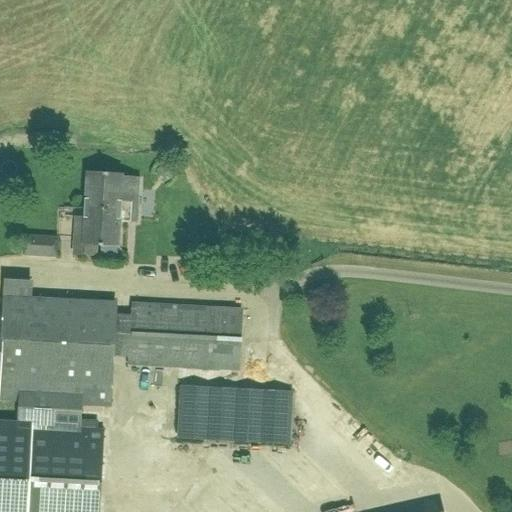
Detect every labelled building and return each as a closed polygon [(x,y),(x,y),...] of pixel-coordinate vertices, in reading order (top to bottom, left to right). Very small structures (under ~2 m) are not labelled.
[(84,210),(120,212),(136,212),(136,203),(138,203),(139,178),(122,177),(122,174),(85,173),(84,210)] [(84,210),(83,219),(79,218),(79,227),(76,227),(75,255),(94,256),(94,246),(118,247),(120,212),(84,210)] [(24,239),(23,256),(56,258),(57,240),(24,239)] [(7,295),(35,296),(35,281),(7,280),(7,295)] [(0,511),(98,511),(103,432),(79,431),(81,407),(110,409),(116,305),(5,299),(4,316),(0,315),(0,395),(19,397),(17,427),(0,426),(0,511)] [(238,375),(242,313),(132,306),(128,368),(238,375)] [(193,391),(193,417),(294,417),(294,390),(193,391)] [(140,419),(168,418),(168,405),(140,406),(140,419)] [(433,511),(428,481),(402,485),(404,499),(334,511),(433,511)]
